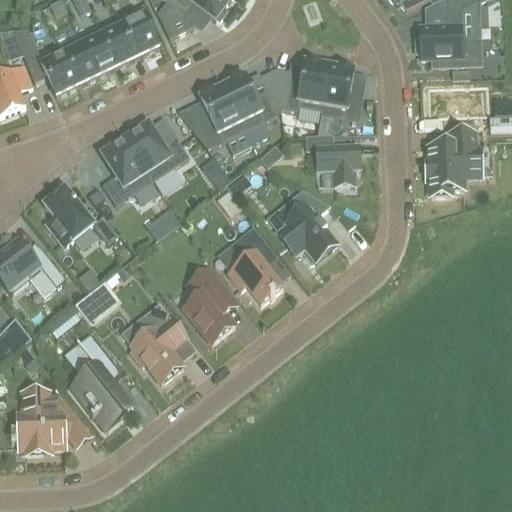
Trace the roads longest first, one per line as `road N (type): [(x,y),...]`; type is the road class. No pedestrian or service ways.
road 1 (residential): [(0,506),(81,500),(118,479),(391,254),(400,204),(395,77),(389,51),(348,0)]
road 2 (residential): [(281,0),(267,31),(243,51),(57,147)]
